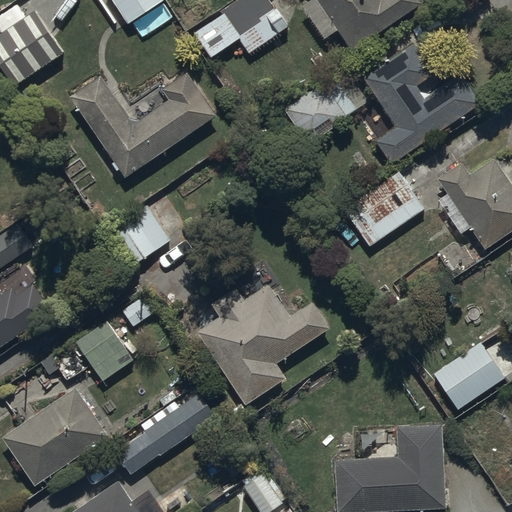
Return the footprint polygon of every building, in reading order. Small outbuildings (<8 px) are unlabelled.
[(158,0),(117,0),(129,19),(158,0)] [(225,8),(196,28),(214,53),(239,35),(251,52),(280,31),(279,28),(290,21),(275,0),(233,0),(224,7),(225,8)] [(301,0),(323,35),(339,25),(353,46),(424,1),(423,0),(301,0)] [(0,45),(20,77),(66,48),(37,4),(12,20),(5,9),(0,12),(0,45)] [(415,41),(366,74),(397,122),(377,135),(393,160),(483,99),(463,69),(426,94),(417,81),(434,70),(415,41)] [(352,61),(285,106),(309,142),(349,115),(348,112),(358,106),(374,96),(352,61)] [(102,71),(72,91),(127,172),(219,110),(189,67),(164,84),(170,94),(134,119),(102,71)] [(463,158),(440,173),(449,188),(438,195),(462,232),(472,225),(486,246),(511,228),(511,177),(495,152),(470,169),(463,158)] [(370,243),(426,204),(400,167),(343,205),(370,243)] [(173,237),(149,203),(110,228),(134,262),(173,237)] [(20,220),(0,232),(0,265),(35,244),(20,220)] [(237,284),(213,300),(220,311),(198,326),(248,399),(287,373),(277,359),(330,323),(313,297),(293,310),(272,280),(246,298),(237,284)] [(0,290),(0,344),(25,328),(21,323),(33,315),(16,289),(4,296),(0,290)] [(147,292),(123,307),(133,324),(158,309),(147,292)] [(135,356),(107,315),(76,336),(105,377),(135,356)] [(482,338),(434,369),(459,406),(507,374),(482,338)] [(110,430),(76,382),(4,432),(38,481),(110,430)] [(131,471),(216,414),(201,391),(116,449),(131,471)] [(399,452),(337,455),(339,509),(448,505),(445,420),(398,422),(399,452)] [(264,469),(245,483),(265,511),(285,498),(264,469)] [(144,511),(120,476),(66,511),(144,511)]
